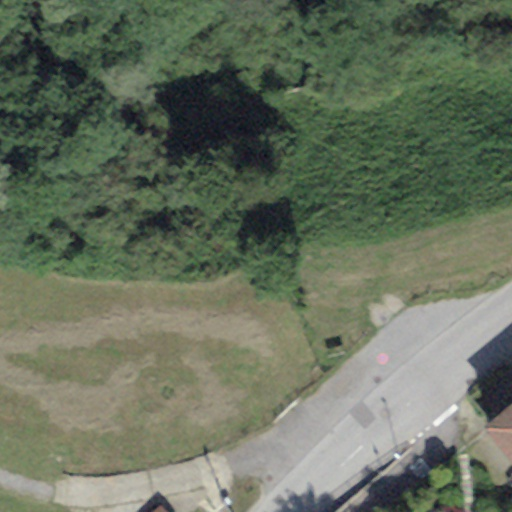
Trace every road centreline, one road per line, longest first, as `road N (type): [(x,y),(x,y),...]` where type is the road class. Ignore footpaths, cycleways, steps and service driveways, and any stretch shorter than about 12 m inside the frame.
road 1 (tertiary): [(436,377),(289,511)]
road 2 (residential): [(368,511),(441,432),(436,377)]
